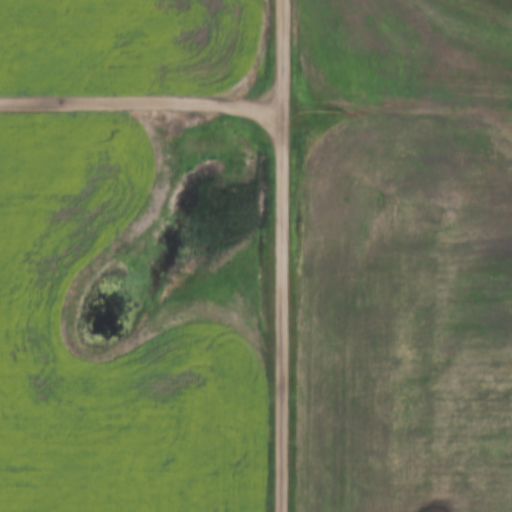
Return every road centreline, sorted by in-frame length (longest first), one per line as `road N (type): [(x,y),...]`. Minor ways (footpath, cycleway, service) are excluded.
road 1 (residential): [(281,511),(281,0)]
road 2 (residential): [(0,96),(282,97)]
road 3 (track): [(282,97),(511,100)]
